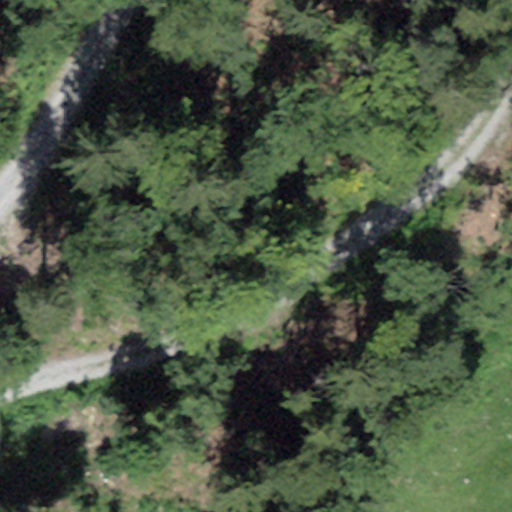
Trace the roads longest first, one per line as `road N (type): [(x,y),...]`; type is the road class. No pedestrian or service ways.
road 1 (track): [(0,385),(158,354),(334,265),(480,162),(511,85)]
road 2 (track): [(115,0),(38,159),(0,189)]
